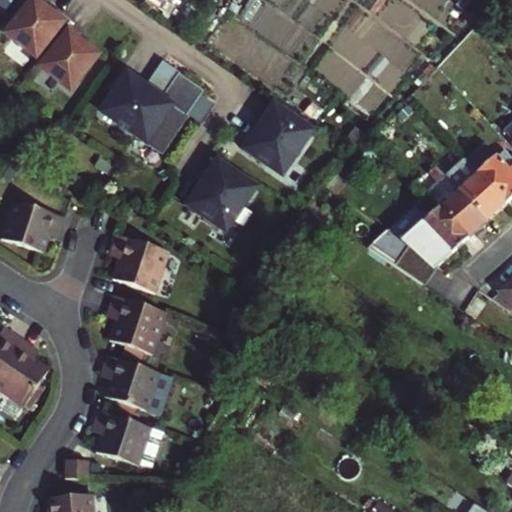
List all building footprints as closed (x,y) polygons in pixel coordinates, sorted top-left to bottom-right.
[(16,0),(15,1),(26,10),(32,2),(33,0),(16,0)] [(65,28),(68,24),(55,14),(53,16),(48,12),(47,14),(32,2),(26,10),(15,1),(4,16),(14,24),(4,37),(38,62),(40,59),(41,59),(65,28)] [(76,37),(65,28),(41,59),(40,59),(38,62),(34,67),(67,92),(93,57),(77,45),(79,43),(74,39),(76,37)] [(145,88),(144,89),(160,100),(177,75),(161,64),(145,88)] [(113,95),(101,114),(160,154),(186,117),(200,97),(203,92),(177,75),(160,100),(144,89),(145,88),(121,72),(107,91),(113,95)] [(200,97),(186,117),(199,126),(205,118),(204,117),(212,105),(200,97)] [(282,174),(308,136),(303,133),(307,127),(295,119),(296,117),(271,101),(261,116),(265,118),(259,127),(258,126),(243,149),(259,160),(260,159),(282,174)] [(307,127),(303,133),(308,136),(312,130),(307,127)] [(464,162),(475,174),(496,156),(484,143),(464,162)] [(475,174),(505,206),(511,199),(511,159),(504,151),(498,158),(496,156),(475,174)] [(224,233),(249,196),(245,193),(249,187),(236,178),(237,177),(213,160),(202,175),(206,178),(201,187),(200,186),(184,209),(201,220),(202,219),(224,233)] [(487,223),(505,206),(475,174),(464,162),(463,160),(445,177),(487,223)] [(468,240),(487,223),(445,177),(442,174),(423,191),(436,205),(468,240)] [(249,187),(245,193),(249,196),(253,190),(249,187)] [(68,218),(17,201),(4,239),(45,253),(51,237),(54,229),(64,232),(68,218)] [(391,233),(377,254),(420,283),(468,240),(436,205),(400,238),(391,233)] [(51,237),(60,241),(64,232),(54,229),(51,237)] [(168,253),(117,236),(112,250),(123,254),(120,262),(114,281),(155,294),(168,253)] [(112,250),(109,259),(120,262),(123,254),(112,250)] [(477,293),(509,314),(511,310),(511,280),(510,282),(500,271),(477,293)] [(153,354),(166,313),(113,296),(109,309),(120,312),(117,320),(111,340),(153,354)] [(109,309),(106,317),(117,320),(120,312),(109,309)] [(6,342),(13,333),(7,328),(0,338),(6,342)] [(0,374),(23,339),(13,333),(6,342),(0,338),(0,374)] [(23,339),(0,374),(0,391),(25,409),(50,371),(35,361),(28,357),(34,347),(23,339)] [(34,347),(28,357),(35,361),(41,351),(34,347)] [(148,412),(161,374),(109,357),(104,371),(114,374),(112,382),(106,397),(148,412)] [(104,371),(101,378),(112,382),(114,374),(104,371)] [(165,435),(142,428),(99,414),(95,427),(105,431),(103,439),(98,456),(141,469),(141,467),(155,468),(165,435)] [(95,427),(92,436),(103,439),(105,431),(95,427)] [(67,482),(90,483),(89,464),(67,464),(67,482)] [(503,481),(511,486),(511,485),(511,468),(503,481)] [(96,511),(97,490),(55,490),(55,510),(55,511),(96,511)]
